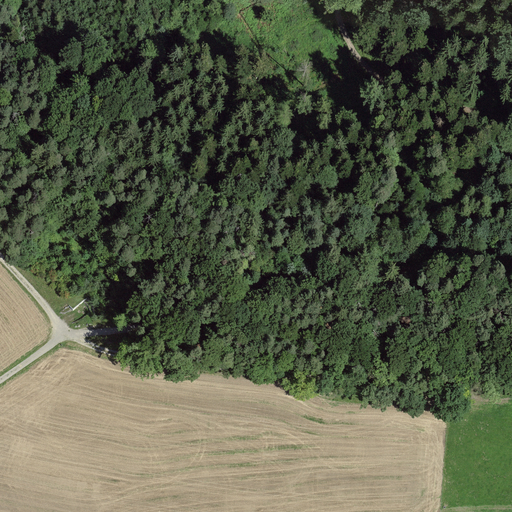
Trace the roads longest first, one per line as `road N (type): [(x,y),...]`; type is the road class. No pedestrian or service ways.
road 1 (track): [(511,260),(63,332),(106,352),(240,375),(511,382)]
road 2 (track): [(339,0),(372,72),(511,125)]
road 3 (track): [(0,381),(63,332),(0,254)]
